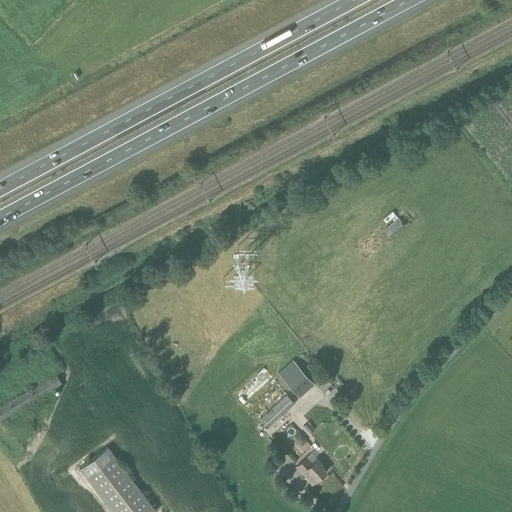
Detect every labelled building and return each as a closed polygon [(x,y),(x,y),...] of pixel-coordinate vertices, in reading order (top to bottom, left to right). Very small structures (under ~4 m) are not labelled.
[(385,229),(391,237),(407,225),(400,216),(385,229)] [(363,257),(374,250),(367,240),(356,247),(363,257)] [(300,396),(315,382),(293,359),(278,372),(300,396)] [(0,420),(62,384),(56,373),(0,406),(0,420)] [(268,428),(295,403),(287,394),(259,419),(268,428)] [(40,399),(37,404),(42,406),(38,415),(43,418),(50,405),(40,399)] [(308,421),(303,425),(310,433),(315,429),(308,421)] [(283,429),(299,447),(302,445),(294,436),(300,432),(291,422),(283,429)] [(77,462),(114,511),(154,511),(156,510),(105,442),(77,462)] [(323,464),(312,452),(296,466),(303,473),(300,475),(302,478),(305,475),(312,483),(326,471),(321,465),(323,464)] [(96,511),(82,493),(56,511),(96,511)] [(181,511),(168,497),(159,505),(165,511),(181,511)]
